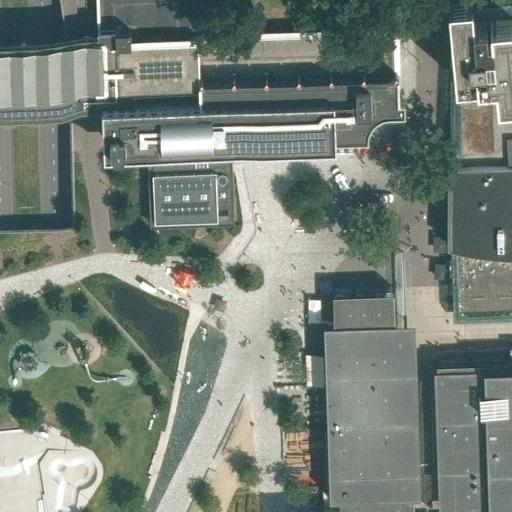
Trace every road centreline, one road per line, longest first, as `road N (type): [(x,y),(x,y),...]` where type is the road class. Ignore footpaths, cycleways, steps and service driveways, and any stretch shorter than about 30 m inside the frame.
road 1 (secondary): [(63,511),(42,0)]
road 2 (secondary): [(0,224),(8,511)]
